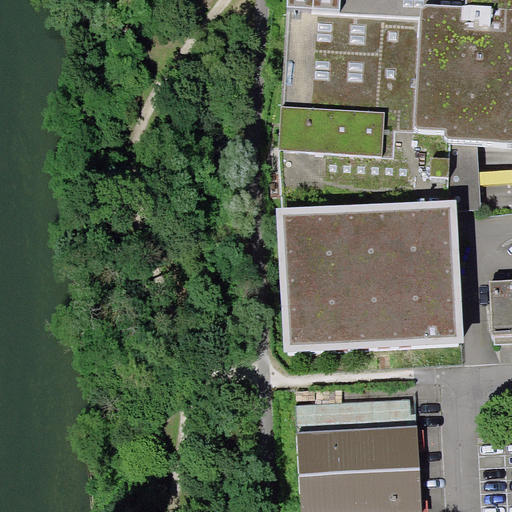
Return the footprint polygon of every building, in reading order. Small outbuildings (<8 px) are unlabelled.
[(511,0),(289,0),(288,19),(421,27),(413,143),(444,143),(444,150),(450,154),(511,155),(511,0)] [(382,114),(276,108),(273,150),(379,159),(382,114)] [(451,203),(277,213),(285,355),(459,345),(451,203)] [(511,284),(487,286),(491,340),(511,338),(511,284)] [(295,437),(297,462),(298,511),(420,511),(417,462),(416,431),(295,437)]
